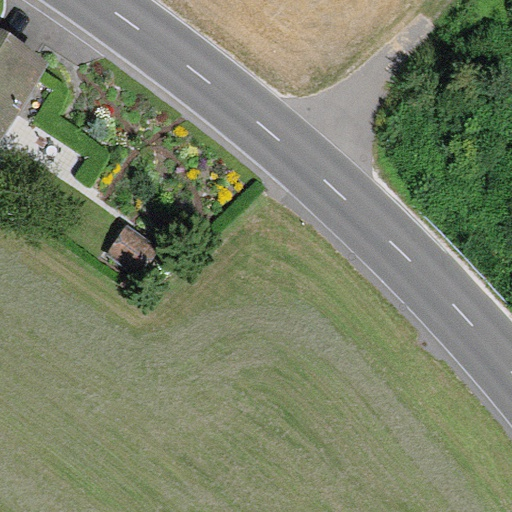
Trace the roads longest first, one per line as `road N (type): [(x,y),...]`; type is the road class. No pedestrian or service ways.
road 1 (tertiary): [(511,370),(403,252),(299,157),(99,0)]
road 2 (track): [(299,157),(435,17)]
